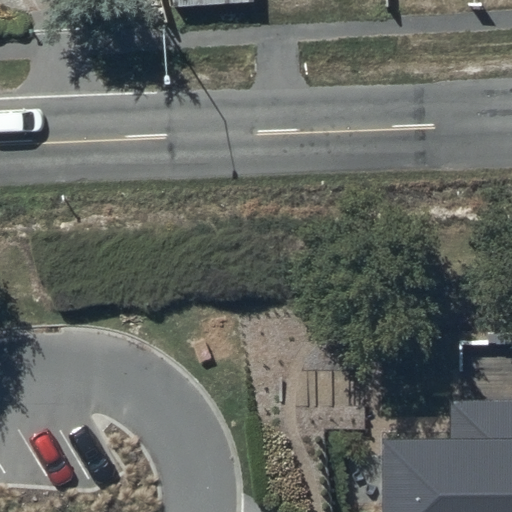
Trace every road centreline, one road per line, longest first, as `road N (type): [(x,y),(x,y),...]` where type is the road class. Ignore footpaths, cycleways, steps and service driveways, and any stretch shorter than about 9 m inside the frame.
road 1 (tertiary): [(0,145),(511,121)]
road 2 (residential): [(0,377),(124,381),(164,407),(192,450),(196,511)]
